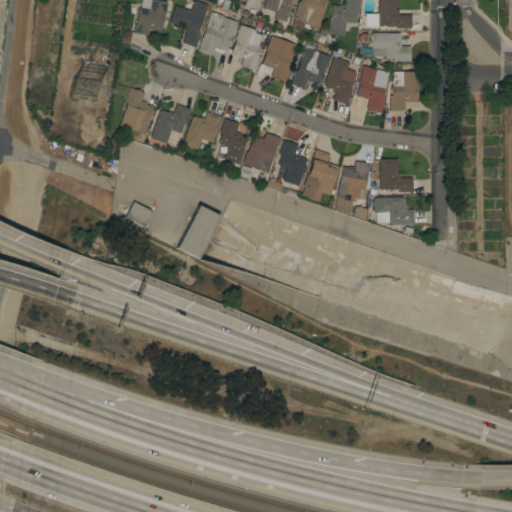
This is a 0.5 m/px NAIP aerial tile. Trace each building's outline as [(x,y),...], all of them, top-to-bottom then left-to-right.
[(140,7),(140,0),(156,0),(167,2),(164,14),(163,14),(160,31),(153,29),(153,31),(148,30),(147,36),(133,33),(134,25),(135,25),(139,7),(140,7)] [(174,5),(190,10),(193,0),(207,5),(203,17),(202,16),(197,32),(199,33),(194,47),(181,43),(185,31),(180,29),(181,27),(168,22),(174,5)] [(261,0),(257,11),(244,6),(245,2),(238,0),(261,0)] [(286,16),(284,22),(273,18),(275,12),(262,8),(264,0),(292,0),(287,16),(286,16)] [(298,0),(326,0),(317,28),(303,23),(302,27),(293,24),(295,19),(292,18),(298,0)] [(328,18),(329,18),(330,5),(338,6),(338,5),(344,5),(344,0),(358,0),(357,14),(355,13),(354,23),(344,22),(343,35),(327,34),(328,18)] [(377,0),(395,0),(395,10),(397,10),(397,14),(410,14),(410,28),(395,29),(395,26),(378,26),(377,0)] [(92,13),(111,15),(112,6),(93,4),(92,13)] [(224,16),(223,18),(236,22),(231,37),(232,37),(231,40),(229,40),(226,50),(214,46),(211,55),(199,51),(200,49),(196,47),(198,40),(200,40),(210,11),(224,16)] [(94,32),(95,25),(73,22),(72,29),(94,32)] [(239,25),(255,30),(254,33),(261,35),(257,45),(259,46),(256,56),(258,56),(254,71),(239,66),(242,57),(237,56),(237,54),(231,52),(239,25)] [(313,31),(318,33),(320,27),(327,30),(324,38),(325,38),(323,43),(311,38),(313,31)] [(386,32),(386,33),(399,33),(399,40),(400,40),(400,46),(409,46),(409,61),(394,61),(394,58),(384,59),(384,56),(372,56),(372,55),(361,55),(361,48),(370,48),(370,33),(386,32)] [(266,51),(265,50),(270,36),(294,44),(287,67),(289,68),(284,82),(270,77),(273,69),(267,67),(268,65),(261,63),(266,51)] [(324,71),(323,71),(319,82),(312,80),(311,82),(306,80),(303,89),(290,84),(294,70),(296,71),(304,48),(328,56),(324,71)] [(348,62),(345,70),(352,72),(350,78),(353,79),(350,89),(351,89),(346,105),(332,100),(335,91),(330,89),(330,87),(323,85),(332,57),(348,62)] [(382,96),(384,96),(380,112),(366,109),(368,99),(362,98),(362,97),(356,95),(359,83),(358,83),(362,65),(369,67),(368,69),(375,70),(376,69),(387,72),(382,96)] [(417,86),(416,86),(417,100),(409,100),(409,102),(403,102),(404,110),(389,110),(389,96),(391,96),(391,88),(390,88),(390,85),(392,85),(392,72),(417,71),(417,86)] [(118,125),(126,102),(124,101),(129,88),(136,90),(136,89),(139,90),(139,91),(143,92),(140,101),(146,103),(145,104),(152,106),(148,118),(149,119),(143,134),(118,125)] [(158,111),(160,111),(160,110),(166,112),(167,111),(172,113),(175,104),(189,109),(184,124),(183,124),(179,133),(170,130),(165,143),(149,138),(158,111)] [(193,117),(193,116),(199,118),(199,117),(204,118),(206,112),(220,117),(211,142),(200,139),(197,149),(182,144),(191,117),(193,117)] [(209,154),(214,141),(217,142),(220,133),(218,133),(223,119),(237,124),(234,132),(240,134),(239,135),(246,137),(242,149),(243,150),(237,164),(209,154)] [(241,164),(245,151),(246,152),(252,136),(258,138),(258,137),(263,139),(265,133),(279,138),(276,145),(266,173),(241,164)] [(280,155),(277,154),(282,140),(297,145),(294,153),(299,155),(299,156),(305,158),(301,170),(302,170),(299,180),(300,180),(298,185),(297,185),(296,186),(281,181),(282,179),(272,176),(280,155)] [(328,154),(324,166),(328,167),(329,164),(336,167),(331,181),(332,181),(327,195),(314,190),(311,198),(300,194),(303,186),(302,186),(310,162),(314,149),(328,154)] [(378,159),(396,159),(396,173),(398,173),(398,178),(411,178),(411,191),(397,191),(397,189),(384,189),(378,189),(378,159)] [(337,183),(338,183),(340,170),(339,169),(339,166),(348,167),(348,166),(353,167),(354,161),(369,164),(367,172),(366,172),(363,190),(358,189),(358,191),(368,193),(366,204),(356,202),(357,199),(351,198),(348,213),(332,210),(337,183)] [(267,179),(281,184),(280,186),(295,192),(293,197),(264,187),(267,179)] [(384,223),(373,224),(373,198),(402,197),(402,199),(403,199),(404,205),(404,209),(411,209),(411,224),(385,225),(384,223)] [(144,227),(125,217),(132,202),(151,212),(144,227)] [(196,206),(217,216),(197,258),(176,247),(196,206)] [(351,216),(352,206),(357,207),(357,206),(359,206),(359,208),(364,208),(362,220),(351,216)]
